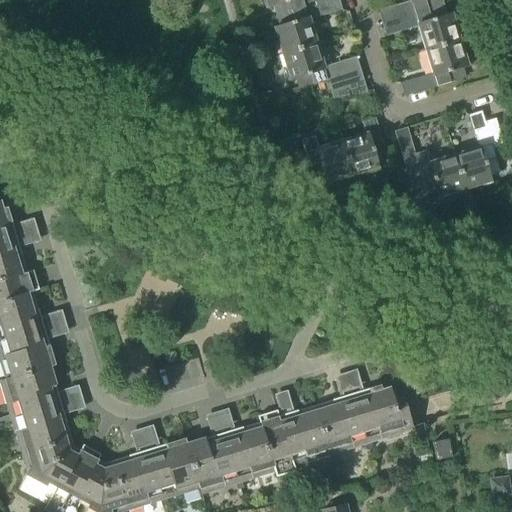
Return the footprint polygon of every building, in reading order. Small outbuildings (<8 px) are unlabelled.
[(275,9),(277,17),(330,0),(265,0),(264,0),(267,11),(275,9)] [(278,39),(283,55),(318,44),(310,20),(342,11),(338,0),(330,0),(277,17),(280,26),(272,29),(276,40),(278,39)] [(381,27),(443,7),(440,0),(409,0),(410,3),(377,12),(381,27)] [(425,52),(462,41),(454,13),(446,16),(443,7),(381,27),(385,38),(418,28),(425,52)] [(462,41),(425,52),(432,74),(399,83),(404,98),(465,79),(462,69),(469,67),(462,41)] [(318,44),(283,55),(289,72),(286,73),(289,84),(296,81),(299,91),(327,82),(361,71),(357,58),(325,68),(318,44)] [(361,71),(327,82),(330,93),(364,83),(361,71)] [(364,83),(330,93),(333,104),(368,94),(364,83)] [(500,174),(493,150),(504,146),(495,119),(484,123),(481,113),(467,117),(477,148),(454,156),(466,193),(492,184),(490,177),(500,174)] [(366,135),(342,143),(353,179),(380,170),(377,163),(388,159),(375,120),(362,124),(366,135)] [(353,179),(342,143),(319,151),(315,138),(302,143),(315,183),(325,180),(327,187),(353,179)] [(427,150),(401,158),(414,200),(436,193),(438,201),(466,193),(454,156),(438,161),(428,156),(427,150)] [(64,423),(67,422),(51,367),(56,365),(39,309),(36,310),(31,293),(40,291),(34,271),(25,274),(21,257),(23,257),(12,218),(5,220),(3,211),(0,212),(0,351),(8,378),(2,380),(29,468),(26,474),(46,486),(49,482),(57,487),(44,509),(49,511),(75,511),(82,500),(89,505),(88,508),(95,511),(115,511),(159,499),(162,507),(168,506),(166,497),(199,487),(201,493),(275,470),(277,477),(296,471),(294,464),(413,428),(406,404),(396,407),(392,395),(385,397),(383,392),(373,395),(371,389),(332,401),(333,403),(299,413),(298,411),(278,417),(276,410),(258,416),(260,426),(243,431),(242,427),(187,444),(185,438),(128,455),(129,458),(108,465),(105,470),(96,465),(101,454),(83,445),(77,455),(69,451),(71,446),(64,423)] [(448,440),(432,443),(436,461),(452,458),(448,440)] [(507,479),(492,481),(494,496),(509,494),(507,479)]
